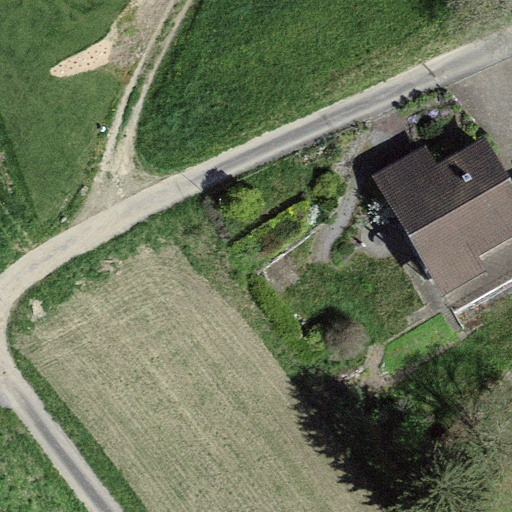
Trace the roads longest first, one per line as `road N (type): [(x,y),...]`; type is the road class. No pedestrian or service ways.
road 1 (residential): [(0,301),(112,228),(511,32)]
road 2 (track): [(112,228),(116,140),(138,78),(183,0)]
road 3 (track): [(104,511),(0,373)]
